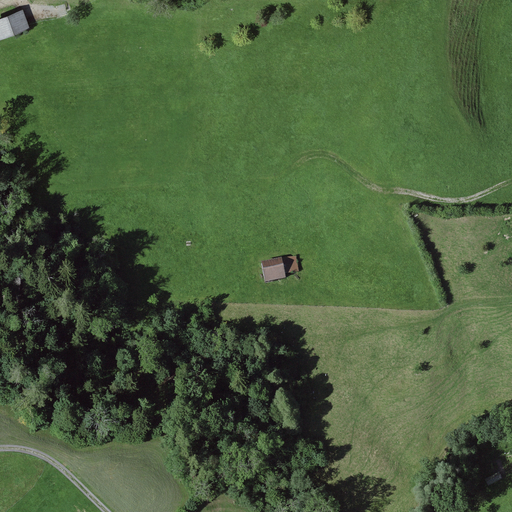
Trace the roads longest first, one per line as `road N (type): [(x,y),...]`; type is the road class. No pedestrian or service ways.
road 1 (track): [(511,180),(464,200),(441,198),(369,185),(324,155),(300,161)]
road 2 (unclassified): [(107,511),(39,454),(0,449)]
